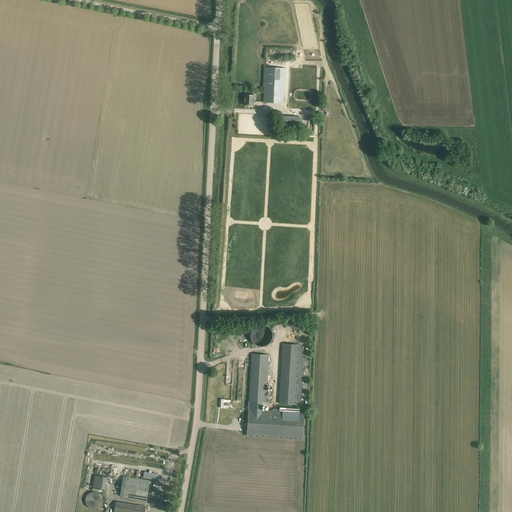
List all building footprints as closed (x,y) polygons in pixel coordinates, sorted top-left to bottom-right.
[(265,67),(263,102),(283,103),(285,68),(265,67)] [(244,105),(252,105),(252,101),(255,101),(255,95),(244,94),(244,105)] [(298,127),(298,117),(282,116),(282,126),(298,127)] [(257,343),(258,346),(273,342),(269,325),(250,329),(253,343),(257,343)] [(282,344),(279,403),(287,404),(291,404),(296,404),(296,402),(301,403),(303,369),(304,369),(305,355),(304,355),(304,347),(300,347),(300,345),(282,344)] [(251,360),(249,401),(250,401),(254,402),(262,402),(266,402),(269,355),(257,354),(252,354),(251,360)] [(228,409),(229,405),(224,405),(224,402),(230,403),(230,400),(224,400),(224,399),(221,399),(221,408),(228,409)] [(248,424),(247,436),(303,439),(304,413),(300,412),(301,408),(291,408),(291,404),(287,404),(286,411),(291,411),(291,412),(262,410),(262,405),(262,402),(254,402),(250,401),(250,404),(250,409),(248,409),(248,422),(248,424)] [(143,472),(142,478),(154,480),(155,474),(143,472)] [(106,478),(95,476),(93,487),(104,490),(106,478)] [(120,496),(142,500),(147,501),(150,481),(123,476),(120,496)] [(85,501),(85,502),(86,504),(87,506),(88,507),(90,508),(92,509),(94,509),(96,509),(97,509),(99,508),(100,507),(101,505),(102,503),(103,501),(103,499),(102,497),(101,496),(100,494),(99,493),(97,492),(96,492),(94,492),(92,492),(90,493),(88,494),(87,495),(86,497),(85,499),(85,501)] [(144,511),(146,507),(116,502),(114,511),(144,511)]
